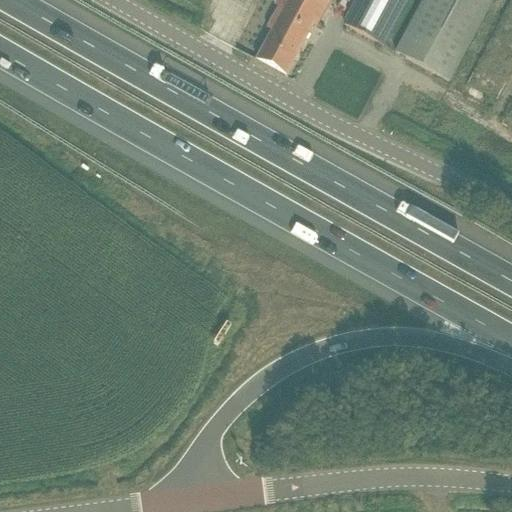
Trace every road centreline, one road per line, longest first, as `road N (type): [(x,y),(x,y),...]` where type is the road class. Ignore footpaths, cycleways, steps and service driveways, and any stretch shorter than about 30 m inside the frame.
road 1 (motorway): [(0,52),(511,341)]
road 2 (motorway): [(511,280),(11,0)]
road 3 (unclassified): [(511,212),(109,0)]
road 4 (motorway): [(202,499),(203,451),(214,429),(297,358),(396,336),(511,363)]
road 5 (unclassified): [(511,485),(395,478),(202,499)]
